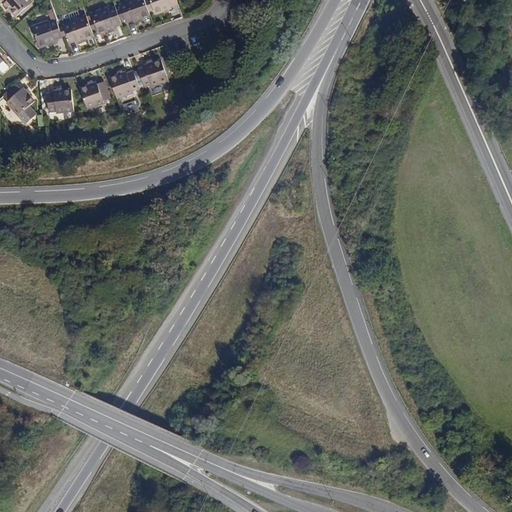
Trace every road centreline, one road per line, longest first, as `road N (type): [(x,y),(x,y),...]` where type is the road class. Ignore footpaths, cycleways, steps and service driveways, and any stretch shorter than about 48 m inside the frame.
road 1 (secondary): [(61,511),(340,39)]
road 2 (secondary): [(480,511),(426,458),(384,389),(330,231),(318,149),(340,39)]
road 3 (secondary): [(334,0),(277,93),(239,133),(190,166),(102,191),(0,197)]
road 4 (secondary): [(20,377),(255,511)]
road 5 (residential): [(230,0),(211,24),(78,68),(34,67),(0,30)]
road 6 (secondary): [(511,202),(420,0)]
road 7 (tertiary): [(392,511),(188,454)]
road 8 (tertiary): [(20,377),(188,454)]
road 9 (tertiary): [(188,454),(316,511)]
